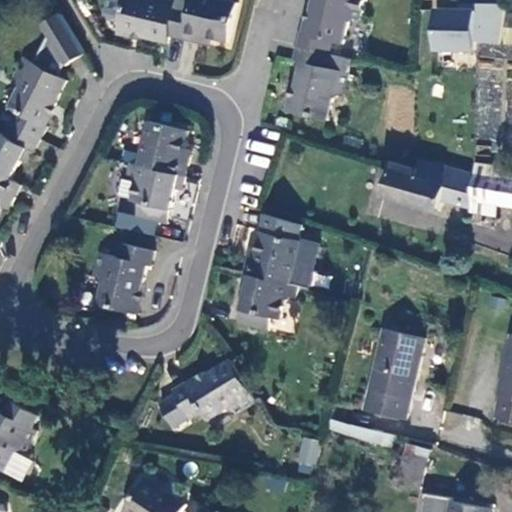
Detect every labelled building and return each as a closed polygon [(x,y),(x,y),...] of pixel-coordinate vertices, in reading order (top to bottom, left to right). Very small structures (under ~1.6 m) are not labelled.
[(133,0),(128,28),(176,40),(178,33),(191,37),(199,0),(133,0)] [(246,0),(245,0),(199,0),(191,37),(216,42),(218,35),(236,39),(246,0)] [(305,43),(339,51),(342,38),(353,41),(358,18),(363,15),(368,16),(371,0),(319,0),(312,30),(309,29),(305,43)] [(511,7),(445,1),(441,46),(508,52),(511,7)] [(26,108),(21,118),(51,135),(55,121),(77,78),(67,72),(72,62),(95,48),(71,9),(51,22),(56,34),(43,58),(33,53),(24,72),(28,84),(17,102),(26,108)] [(361,57),(339,51),(305,43),(302,57),(308,59),(296,106),(335,116),(340,96),(346,92),(352,94),(361,57)] [(0,162),(22,175),(32,156),(38,159),(51,135),(21,118),(15,131),(0,121),(0,162)] [(158,118),(149,159),(194,171),(199,145),(194,143),(197,127),(158,118)] [(481,170),(426,156),(422,167),(399,159),(390,190),(446,207),(449,197),(478,205),(481,170)] [(148,212),(176,218),(185,183),(190,186),(194,171),(149,159),(140,157),(139,169),(146,176),(142,196),(149,198),(148,212)] [(511,161),(482,159),(481,170),(478,205),(478,207),(500,211),(503,201),(511,201),(511,161)] [(0,213),(4,215),(11,202),(18,205),(30,179),(22,175),(0,162),(0,213)] [(311,221),(273,207),(267,245),(257,244),(252,268),(304,281),(316,284),(324,243),(320,237),(309,235),(311,221)] [(111,279),(107,297),(145,308),(156,259),(161,260),(162,246),(133,241),(130,253),(110,247),(106,271),(111,279)] [(304,281),(252,268),(250,282),(254,284),(246,320),(277,326),(280,312),(289,315),(293,298),(302,292),(304,281)] [(410,412),(432,335),(397,326),(375,402),(410,412)] [(264,397),(239,354),(183,385),(185,390),(170,398),(183,422),(198,413),(209,407),(214,415),(235,404),(245,409),(264,397)] [(511,415),(511,359),(506,389),(508,390),(503,413),(511,415)] [(3,400),(0,405),(0,460),(13,468),(25,448),(34,447),(47,424),(42,422),(47,411),(20,397),(13,406),(3,400)] [(391,448),(395,436),(333,417),(329,429),(391,448)] [(402,475),(424,482),(433,453),(411,446),(402,475)] [(302,450),(299,466),(319,471),(323,455),(302,450)] [(183,511),(192,499),(154,475),(132,508),(138,511),(183,511)] [(497,511),(499,502),(458,495),(459,491),(431,486),(426,511),(497,511)] [(0,511),(9,511),(10,511),(15,499),(0,489),(0,511)] [(226,511),(211,503),(205,511),(226,511)]
